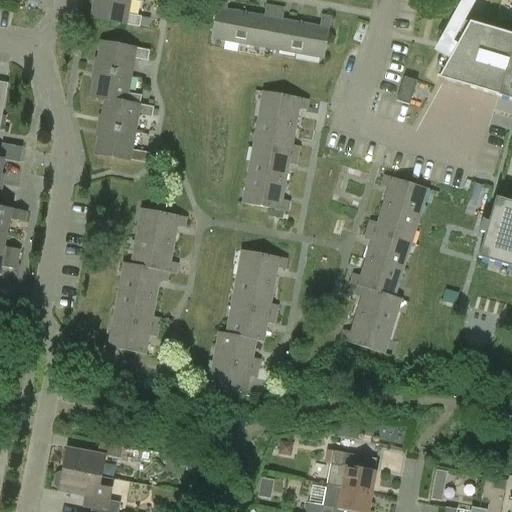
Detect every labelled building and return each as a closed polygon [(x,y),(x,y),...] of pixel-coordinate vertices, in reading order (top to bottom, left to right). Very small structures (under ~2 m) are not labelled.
[(131,0),(95,0),(92,20),(140,28),(142,18),(129,15),(131,0)] [(239,43),(244,15),(225,11),(226,0),(217,0),(210,38),(239,43)] [(244,15),(239,43),(267,49),(274,9),(264,7),(262,18),(244,15)] [(283,10),(274,9),(267,49),(295,54),(300,25),(281,21),(283,10)] [(318,28),(300,25),(295,54),(322,59),(330,19),(320,17),(318,28)] [(511,36),(469,24),(448,61),(437,80),(511,101),(511,204),(495,199),(488,223),(482,221),(478,234),(484,236),(477,259),(511,269),(511,36)] [(101,43),(96,71),(132,77),(135,59),(149,62),(151,52),(101,43)] [(132,77),(96,71),(91,98),(105,101),(140,106),(142,96),(129,94),(132,77)] [(403,79),(395,102),(409,106),(409,105),(416,84),(416,83),(403,79)] [(262,91),(257,120),(294,127),(298,108),(305,109),(307,99),(262,91)] [(140,106),(105,101),(100,128),(136,134),(139,116),(152,119),(154,109),(140,106)] [(257,120),(252,149),(297,157),(298,146),(291,145),(294,127),(257,120)] [(136,134),(100,128),(95,155),(149,165),(151,155),(132,152),(136,134)] [(484,129),(477,158),(500,165),(508,135),(484,129)] [(0,154),(0,184),(2,185),(4,175),(1,175),(3,161),(19,164),(22,149),(2,145),(0,154)] [(297,157),(252,149),(247,177),(285,183),(288,164),(295,165),(297,157)] [(382,206),(418,218),(427,189),(383,175),(380,185),(388,188),(382,206)] [(281,200),(285,183),(247,177),(241,204),(277,209),(276,213),(283,215),(283,211),(289,211),(289,201),(281,200)] [(369,221),(366,231),(410,244),(418,218),(382,206),(377,223),(369,221)] [(0,208),(0,233),(6,234),(9,220),(25,223),(27,213),(0,208)] [(141,209),(136,238),(173,245),(177,226),(185,227),(187,217),(141,209)] [(410,244),(366,231),(363,239),(371,241),(365,260),(401,271),(410,244)] [(0,233),(0,257),(18,261),(19,251),(4,249),(6,234),(0,233)] [(136,238),(131,265),(168,272),(176,274),(178,264),(170,262),(173,245),(136,238)] [(240,250),(235,279),(273,286),(277,267),(283,268),(285,258),(240,250)] [(0,257),(0,268),(16,271),(18,261),(0,257)] [(401,271),(365,260),(360,277),(352,274),(349,284),(357,286),(393,296),(401,271)] [(123,263),(118,293),(156,299),(159,280),(167,281),(168,272),(131,265),(123,263)] [(235,279),(230,307),(275,315),(276,305),(270,304),(273,286),(235,279)] [(393,296),(357,286),(354,295),(361,298),(355,316),(392,328),(402,299),(393,296)] [(118,293),(113,321),(158,329),(160,318),(152,317),(156,299),(118,293)] [(230,307),(225,333),(255,340),(263,342),(266,323),(273,324),(275,315),(230,307)] [(392,328),(355,316),(350,332),(343,330),(340,340),(384,354),(392,328)] [(158,329),(113,321),(108,348),(146,355),(149,336),(156,337),(158,329)] [(218,332),(213,362),(258,370),(259,360),(252,359),(255,340),(225,333),(218,332)] [(258,370),(213,362),(208,389),(245,396),(249,376),(256,378),(258,370)] [(71,449),(67,470),(98,477),(102,478),(106,456),(120,459),(120,462),(137,465),(138,453),(123,451),(124,448),(100,444),(98,454),(71,449)] [(333,452),(327,486),(341,488),(372,494),(376,471),(374,471),(376,460),(348,455),(333,452)] [(63,469),(63,473),(59,473),(57,475),(55,484),(57,487),(60,487),(59,491),(86,496),(84,508),(91,510),(107,511),(109,500),(94,497),(98,477),(67,470),(63,469)] [(437,470),(434,499),(444,500),(448,471),(437,470)] [(323,507),(322,511),(337,511),(338,510),(349,511),(368,511),(372,494),(341,488),(337,510),(323,507)]
